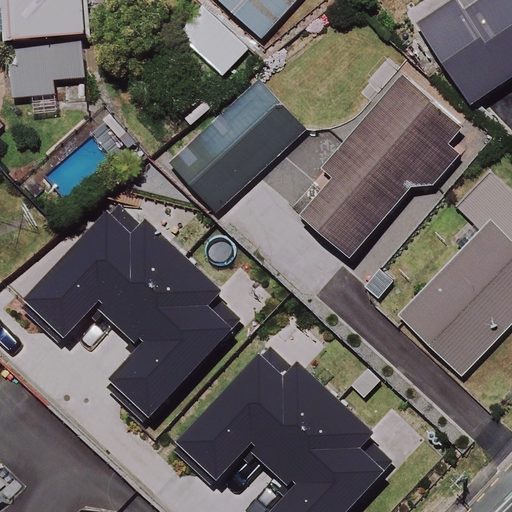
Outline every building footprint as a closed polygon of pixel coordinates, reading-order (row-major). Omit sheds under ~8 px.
[(91,35),(86,0),(0,0),(0,9),(5,9),(17,99),(33,97),(36,118),(63,115),(58,83),(90,79),(84,36),(91,35)] [(299,0),(220,0),(264,39),(299,0)] [(511,0),(461,0),(420,29),(477,109),(511,84),(511,0)] [(309,124),(263,75),(174,156),(221,204),(309,124)] [(461,134),(403,85),(325,176),(336,186),(306,221),(353,262),(413,193),(440,184),(449,173),(461,134)] [(41,176),(66,202),(109,162),(84,136),(41,176)] [(511,193),(491,174),(460,207),(484,231),(401,318),(465,379),(511,330),(511,193)] [(146,221),(120,198),(35,293),(75,329),(105,296),(166,227),(152,214),(146,221)] [(228,282),(166,227),(105,296),(149,334),(118,370),(158,406),(246,309),(223,288),(228,282)] [(75,359),(39,327),(14,356),(50,388),(75,359)] [(294,364),(268,341),(187,432),(227,467),(254,436),(303,479),(273,511),(345,511),(397,453),(375,434),(384,424),(303,354),(294,364)] [(126,417),(84,374),(53,404),(95,447),(126,417)]
